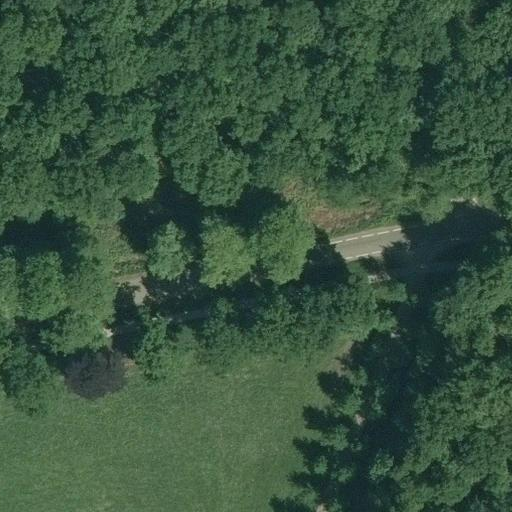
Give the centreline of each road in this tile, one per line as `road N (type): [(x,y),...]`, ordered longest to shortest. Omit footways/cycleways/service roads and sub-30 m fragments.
road 1 (tertiary): [(0,317),(435,231)]
road 2 (unclassified): [(435,231),(511,51)]
